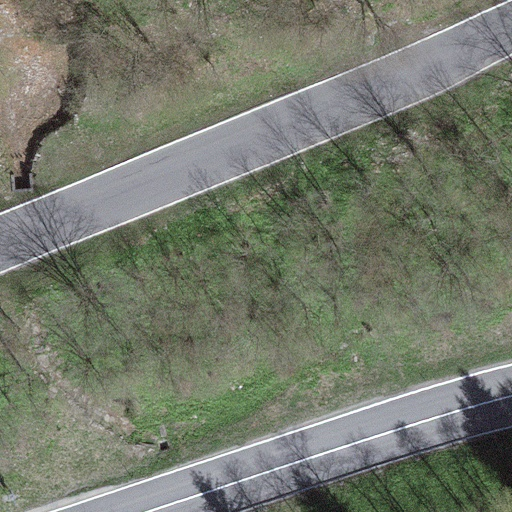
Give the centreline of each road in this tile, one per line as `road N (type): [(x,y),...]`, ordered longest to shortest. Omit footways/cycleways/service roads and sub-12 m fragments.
road 1 (tertiary): [(511,42),(0,254)]
road 2 (secondary): [(511,397),(148,511)]
